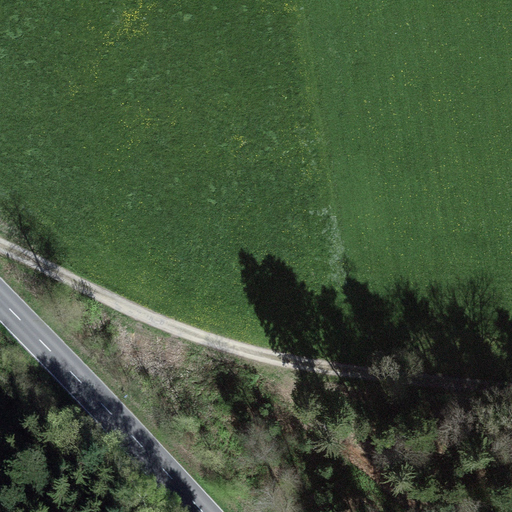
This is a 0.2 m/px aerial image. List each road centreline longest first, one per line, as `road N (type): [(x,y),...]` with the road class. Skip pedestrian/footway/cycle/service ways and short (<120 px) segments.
road 1 (track): [(511,403),(293,365),(173,329),(0,246)]
road 2 (secondary): [(199,511),(0,300)]
